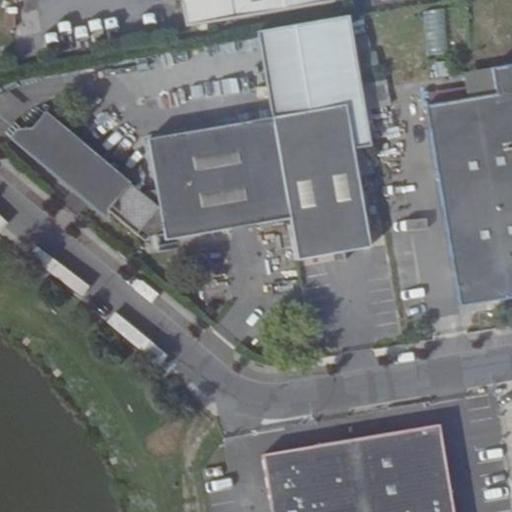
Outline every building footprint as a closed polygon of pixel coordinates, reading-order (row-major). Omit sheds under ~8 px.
[(329,4),(328,0),(191,0),(177,3),(182,29),(329,4)] [(444,53),(446,14),(429,14),(427,52),(444,53)] [(365,145),(344,17),(293,26),(256,33),(269,117),(307,111),(345,105),(352,147),(365,145)] [(511,66),(491,71),(495,95),(426,107),(459,310),(511,300),(511,66)] [(352,147),(345,105),(307,111),(269,117),(145,137),(155,201),(46,107),(19,138),(140,242),(149,231),(160,229),(162,238),(290,218),(297,262),(369,250),(352,147)] [(448,511),(432,424),(258,456),(268,511),(448,511)]
